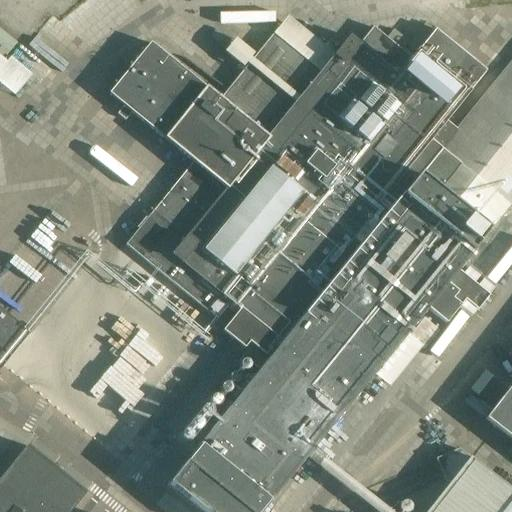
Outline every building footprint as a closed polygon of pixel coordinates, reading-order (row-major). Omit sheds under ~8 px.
[(8,54),(17,42),(0,28),(0,84),(14,96),(32,73),(8,54)] [(150,44),(108,95),(124,107),(131,113),(192,163),(125,246),(207,312),(220,296),(239,312),(222,332),(244,350),(249,344),(266,357),(278,341),(283,345),(269,362),(169,485),(202,511),(262,511),(307,458),(313,451),(394,350),(427,310),(445,325),(465,300),(477,310),(489,296),(459,270),(490,232),(510,207),(511,205),(511,62),(457,130),(446,122),(486,73),(434,30),(411,60),(373,28),(359,45),(349,37),(333,57),(301,30),(288,45),(273,33),(252,60),(251,59),(254,55),(235,39),(224,53),(243,69),(246,64),(248,65),(220,100),(150,44)] [(124,107),(118,115),(125,121),(131,113),(124,107)] [(0,371),(30,334),(0,308),(0,371)] [(241,372),(243,372),(245,373),(247,372),(249,370),(249,368),(249,366),(249,364),(247,363),(245,362),(243,362),(241,363),(240,364),(239,366),(239,368),(240,370),(241,372)] [(231,384),(233,384),(235,385),(237,384),(239,382),(239,381),(239,378),(239,376),(237,375),(235,374),(233,374),(231,375),(230,376),(229,378),(229,380),(230,382),(231,384)] [(222,394),(224,395),(226,395),(228,395),(230,393),(231,391),(231,389),(230,387),(229,386),(227,385),(225,385),(223,386),(221,387),(220,389),(220,391),(221,393),(222,394)] [(511,511),(511,385),(485,420),(511,441),(511,491),(459,449),(435,459),(445,480),(450,484),(427,511),(389,511),(313,451),(307,458),(374,511),(511,511)] [(212,407),(214,407),(216,407),(218,407),(220,405),(221,403),(221,401),(220,399),(219,398),(217,397),(215,397),(213,398),(211,399),(210,401),(210,403),(211,405),(212,407)] [(203,419),(205,419),(207,419),(209,419),(210,417),(211,415),(211,413),(211,411),(209,410),(207,409),(205,409),(203,410),(202,411),(201,413),(201,415),(202,417),(203,419)] [(193,430),(195,431),(197,431),(199,430),(201,429),(202,427),(202,425),(201,423),(200,422),(198,421),(196,421),(194,421),(192,423),(191,425),(191,427),(192,429),(193,430)] [(183,442),(185,443),(187,443),(189,442),(191,441),(192,439),(192,437),(191,435),(190,434),(188,433),(186,433),(184,433),(182,435),(181,437),(181,439),(182,441),(183,442)] [(0,511),(70,511),(85,494),(27,447),(0,481),(0,511)] [(410,511),(411,510),(411,507),(410,505),(408,504),(405,503),(403,503),(401,504),(399,506),(399,509),(399,511),(410,511)]
